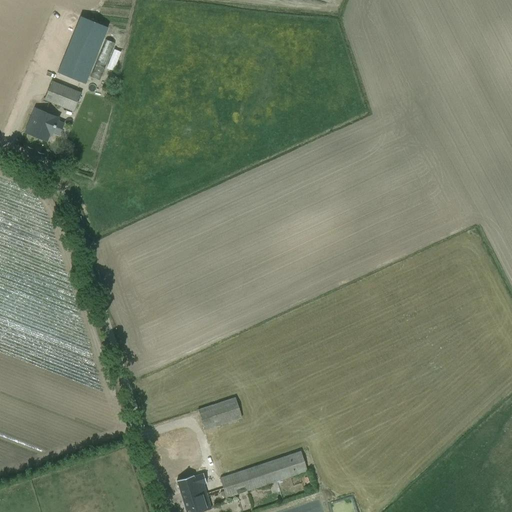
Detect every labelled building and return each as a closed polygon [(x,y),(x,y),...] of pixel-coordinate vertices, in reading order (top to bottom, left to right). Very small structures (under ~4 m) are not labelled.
[(78,13),(56,70),(84,81),(106,24),(78,13)] [(106,46),(98,63),(97,63),(91,76),(97,79),(111,49),(106,46)] [(107,68),(113,71),(121,52),(114,49),(107,68)] [(110,74),(104,96),(109,98),(114,79),(115,76),(110,74)] [(74,112),(81,93),(51,81),(44,100),(74,112)] [(29,133),(45,140),(48,132),(51,134),(57,119),(35,110),(29,125),(32,126),(29,133)] [(204,430),(214,427),(241,418),(235,398),(207,407),(198,410),(204,430)] [(226,497),(226,498),(307,471),(300,452),(220,478),(224,491),(226,497)] [(182,498),(205,491),(203,486),(207,485),(203,472),(176,481),(182,498)] [(182,498),(185,511),(201,511),(211,509),(205,491),(182,498)] [(328,511),(323,498),(309,502),(306,500),(298,502),(291,509),(281,511),(280,511),(284,509),(275,511),(328,511)]
